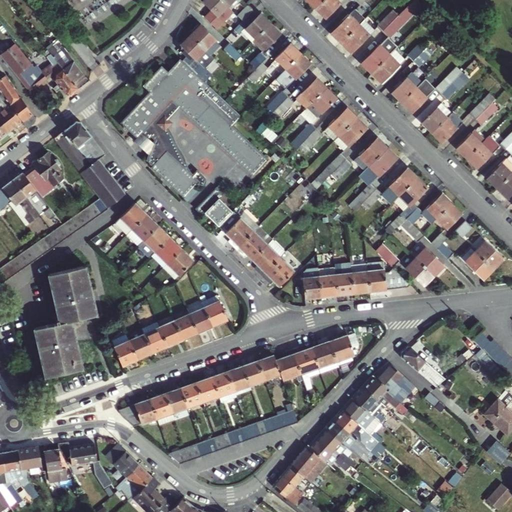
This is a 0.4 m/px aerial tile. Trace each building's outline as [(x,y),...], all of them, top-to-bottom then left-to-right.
[(229,5),(223,0),(204,0),(203,1),(218,16),(229,5)] [(223,0),(229,5),(232,9),(240,0),(223,0)] [(325,0),(306,0),(316,9),(325,0)] [(325,0),(316,9),(326,20),(345,0),(325,0)] [(239,15),(245,21),(249,17),(254,12),(248,6),(239,15)] [(365,20),(355,10),(332,33),(342,44),(365,20)] [(377,27),(383,33),(398,17),(393,11),(377,27)] [(241,32),(252,43),(270,25),(260,16),(254,22),(249,17),(245,21),(234,31),(238,35),(241,32)] [(398,17),(383,33),(388,38),(404,23),(398,17)] [(365,20),(342,44),(353,54),(376,31),(365,20)] [(201,25),(191,36),(205,50),(214,41),(215,40),(201,25)] [(270,25),(252,43),(262,52),(279,35),(270,25)] [(190,55),(183,62),(198,76),(204,70),(199,65),(195,60),(205,50),(191,36),(181,46),(190,55)] [(214,41),(205,50),(210,54),(219,45),(214,41)] [(241,54),(230,43),(224,48),(237,60),(243,55),(241,54)] [(0,56),(19,80),(34,68),(15,45),(0,56)] [(291,45),(271,65),(281,75),(282,75),(287,70),(301,56),(291,45)] [(410,55),(415,60),(425,50),(420,45),(410,55)] [(49,50),(52,53),(58,61),(79,88),(89,81),(87,78),(63,47),(57,51),(54,46),(49,50)] [(435,52),(429,46),(425,50),(415,60),(421,66),(435,52)] [(363,64),(373,74),(389,57),(380,47),(363,64)] [(205,50),(195,60),(199,65),(210,54),(205,50)] [(389,57),(373,74),(382,83),(405,61),(395,51),(389,57)] [(252,64),(257,69),(262,64),(266,59),(261,54),(252,64)] [(310,65),(301,56),(287,70),(282,75),(291,84),(296,79),(310,65)] [(166,181),(184,166),(170,153),(172,150),(163,141),(164,140),(152,128),(151,129),(147,125),(153,119),(159,124),(163,119),(166,116),(161,112),(172,100),(214,142),(231,126),(201,97),(210,87),(198,76),(183,62),(181,60),(168,73),(161,67),(143,86),(149,92),(120,122),(122,124),(121,126),(124,129),(126,128),(136,138),(140,133),(146,139),(149,136),(153,140),(150,149),(147,146),(144,149),(148,154),(147,158),(152,164),(151,166),(166,181)] [(19,80),(30,93),(55,73),(56,74),(55,78),(57,80),(51,85),(56,92),(62,87),(67,94),(71,94),(79,88),(58,61),(42,73),(36,66),(34,68),(19,80)] [(257,69),(249,77),(254,82),(267,69),(262,64),(257,69)] [(451,85),(462,74),(456,68),(435,90),(440,95),(451,85)] [(392,93),(403,103),(416,90),(422,84),(411,73),(392,93)] [(451,85),(440,95),(446,100),(467,79),(462,74),(451,85)] [(0,88),(6,97),(11,105),(23,122),(27,127),(33,122),(33,116),(6,75),(0,78),(0,88)] [(297,99),(307,109),(327,90),(316,79),(297,99)] [(304,144),(308,140),(318,130),(312,124),(336,99),(327,90),(307,109),(301,115),(311,125),(298,138),(304,144)] [(425,99),(416,90),(403,103),(412,112),(425,99)] [(267,107),(273,113),(288,98),(282,93),(267,107)] [(0,118),(10,131),(23,122),(11,105),(9,106),(3,99),(1,96),(0,96),(0,118)] [(288,98),(273,113),(278,118),(294,104),(288,98)] [(470,114),(476,120),(488,108),(490,106),(484,100),(470,114)] [(433,133),(451,114),(442,105),(423,123),(433,133)] [(336,140),(341,135),(357,119),(346,108),(330,124),(331,126),(326,131),(336,140)] [(493,113),(488,108),(476,120),(481,126),(493,113)] [(451,114),(433,133),(442,143),(461,124),(451,114)] [(0,139),(10,131),(0,118),(0,139)] [(168,133),(163,119),(159,124),(153,119),(147,125),(151,129),(152,128),(164,140),(163,141),(172,150),(170,153),(184,166),(188,163),(184,157),(174,143),(170,137),(168,133)] [(367,129),(357,119),(341,135),(350,144),(351,145),(367,129)] [(54,138),(99,197),(108,208),(125,194),(99,160),(102,157),(105,154),(81,122),(75,121),(54,138)] [(267,161),(231,126),(214,142),(251,178),(267,161)] [(323,135),(318,130),(308,140),(313,145),(323,135)] [(457,148),(468,158),(485,140),(475,130),(457,148)] [(136,138),(133,140),(144,149),(147,146),(150,149),(153,140),(149,136),(146,139),(140,133),(136,138)] [(505,151),(511,143),(511,134),(510,133),(498,145),(505,151)] [(341,135),(336,140),(345,149),(350,144),(341,135)] [(485,140),(468,158),(477,167),(498,147),(488,137),(485,140)] [(388,149),(377,138),(360,155),(371,166),(388,149)] [(371,166),(366,171),(375,180),(380,175),(381,176),(398,159),(388,149),(371,166)] [(36,167),(26,176),(42,197),(55,186),(54,184),(63,178),(56,170),(59,168),(58,167),(58,163),(55,159),(51,158),(47,153),(33,163),(36,167)] [(331,163),(337,169),(347,160),(341,153),(331,163)] [(371,166),(360,155),(355,159),(366,171),(371,166)] [(511,174),(511,172),(511,164),(505,157),(487,176),(498,187),(511,174)] [(347,160),(337,169),(331,176),(336,181),(352,165),(347,160)] [(188,163),(184,166),(191,174),(192,173),(188,163)] [(196,169),(192,173),(191,174),(184,166),(166,181),(182,197),(196,184),(197,185),(199,186),(201,185),(203,184),(204,182),(205,180),(204,176),(196,169)] [(418,179),(407,168),(391,184),(392,185),(386,191),(396,201),(418,179)] [(23,172),(13,180),(26,198),(30,195),(53,223),(59,219),(42,197),(26,176),(23,172)] [(511,174),(498,187),(508,198),(511,194),(511,174)] [(418,179),(396,201),(405,210),(386,229),(392,234),(393,234),(401,225),(408,219),(412,215),(418,208),(413,203),(428,188),(418,179)] [(13,180),(2,189),(12,201),(29,223),(40,215),(26,198),(13,180)] [(363,203),(377,189),(372,184),(358,198),(363,203)] [(208,216),(218,226),(232,212),(219,199),(224,195),(216,187),(194,209),(205,219),(208,216)] [(2,189),(0,189),(0,199),(5,206),(12,201),(2,189)] [(377,189),(363,203),(369,209),(383,195),(377,189)] [(408,219),(413,225),(424,214),(433,223),(438,219),(452,204),(442,194),(423,212),(418,208),(412,215),(408,219)] [(92,202),(100,213),(108,208),(99,197),(92,202)] [(126,233),(131,228),(146,213),(134,201),(119,215),(115,219),(113,220),(126,233)] [(92,202),(86,207),(94,217),(100,213),(92,202)] [(461,213),(452,204),(438,219),(447,227),(461,213)] [(86,207),(80,211),(87,222),(94,217),(86,207)] [(80,211),(74,215),(81,226),(87,222),(80,211)] [(131,228),(144,240),(158,226),(146,213),(131,228)] [(74,215),(67,220),(75,231),(81,226),(74,215)] [(466,218),(456,229),(462,236),(473,225),(466,218)] [(227,242),(235,250),(252,233),(239,219),(224,234),(230,240),(227,242)] [(408,219),(401,225),(419,241),(424,236),(423,234),(413,225),(408,219)] [(62,223),(61,224),(69,235),(75,231),(67,220),(62,223)] [(69,235),(61,224),(55,228),(63,239),(69,235)] [(144,240),(155,251),(169,237),(158,226),(144,240)] [(48,233),(56,244),(63,239),(55,228),(52,230),(48,233)] [(437,248),(443,241),(448,236),(442,230),(430,242),(434,245),(437,248)] [(56,244),(48,233),(42,238),(49,249),(56,244)] [(245,255),(250,260),(265,246),(252,233),(235,250),(243,258),(245,255)] [(155,251),(167,263),(180,249),(169,237),(155,251)] [(42,238),(35,243),(42,254),(49,249),(42,238)] [(486,238),(476,249),(492,266),(503,255),(486,238)] [(144,240),(140,244),(151,255),(155,251),(144,240)] [(261,276),(279,259),(284,254),(270,240),(265,246),(250,260),(256,266),(253,269),(261,276)] [(443,241),(437,248),(448,259),(454,253),(443,241)] [(0,283),(42,254),(35,243),(0,266),(0,283)] [(396,260),(382,245),(375,252),(390,266),(396,260)] [(425,246),(415,256),(433,274),(443,264),(425,246)] [(192,260),(180,249),(167,263),(162,267),(174,278),(192,260)] [(492,266),(476,249),(465,260),(482,276),(492,266)] [(167,263),(155,251),(151,255),(162,267),(167,263)] [(433,274),(415,256),(405,266),(423,283),(433,274)] [(292,272),(279,259),(261,276),(270,285),(272,283),(277,287),(292,272)] [(97,312),(85,263),(48,272),(58,318),(55,319),(55,322),(34,327),(46,376),(84,367),(73,319),(97,312)] [(365,267),(368,294),(407,289),(410,286),(392,269),(389,272),(383,273),(382,265),(365,267)] [(368,294),(365,267),(350,268),(352,296),(368,294)] [(333,270),(336,298),(352,296),(350,268),(333,270)] [(317,272),(320,299),(336,298),(333,270),(317,272)] [(320,299),(317,272),(300,273),(304,301),(320,299)] [(216,295),(201,301),(212,326),(227,319),(216,295)] [(187,308),(189,313),(197,332),(212,326),(201,301),(187,308)] [(197,332),(189,313),(174,320),(181,339),(197,332)] [(174,320),(160,326),(168,345),(181,339),(174,320)] [(157,322),(141,329),(143,334),(160,326),(157,322)] [(499,368),(504,373),(509,378),(511,381),(511,362),(509,359),(505,355),(500,349),(495,344),(490,339),(487,342),(483,337),(478,332),(482,329),(476,323),(468,331),(473,336),(470,339),(475,344),(479,349),(480,348),(485,353),(490,358),(495,364),(499,368)] [(160,326),(143,334),(151,352),(168,345),(160,326)] [(151,352),(143,334),(129,340),(137,358),(151,352)] [(337,335),(326,339),(337,369),(352,363),(350,358),(353,357),(345,337),(338,340),(337,335)] [(317,347),(310,349),(319,374),(319,375),(337,369),(326,339),(315,343),(317,347)] [(137,358),(129,340),(114,346),(122,365),(137,358)] [(302,347),(290,351),(299,376),(304,392),(310,390),(308,378),(319,374),(310,349),(303,352),(302,347)] [(408,347),(402,353),(402,358),(435,387),(445,379),(408,347)] [(281,359),(274,361),(279,376),(281,382),(299,376),(290,351),(280,354),(281,359)] [(273,357),(256,362),(262,382),(279,376),(274,361),(273,357)] [(241,367),(248,386),(262,382),(256,362),(241,367)] [(391,364),(378,379),(390,390),(388,392),(400,403),(402,401),(406,396),(399,390),(408,379),(404,376),(403,378),(401,377),(403,375),(391,364)] [(234,370),(226,372),(235,399),(250,393),(248,386),(241,367),(234,370)] [(226,372),(211,377),(217,397),(220,404),(235,399),(226,372)] [(195,383),(201,402),(217,397),(211,377),(195,383)] [(364,388),(386,407),(389,404),(395,409),(396,408),(404,415),(408,409),(400,403),(388,392),(390,390),(378,379),(374,377),(364,388)] [(411,382),(405,389),(410,392),(415,385),(411,382)] [(179,388),(186,407),(201,402),(195,383),(179,388)] [(164,393),(170,413),(186,407),(179,388),(164,393)] [(354,399),(366,410),(376,419),(386,407),(364,388),(354,399)] [(164,393),(149,399),(155,418),(158,426),(173,421),(170,413),(164,393)] [(492,410),(511,428),(511,401),(506,396),(492,410)] [(120,415),(132,425),(155,418),(149,399),(119,409),(119,410),(119,412),(120,413),(120,415)] [(358,420),(366,410),(354,399),(344,411),(359,424),(360,422),(358,420)] [(291,411),(283,414),(287,427),(295,424),(291,411)] [(344,411),(335,421),(370,451),(374,446),(365,438),(369,433),(359,424),(344,411)] [(283,414),(276,416),(280,429),(287,427),(283,414)] [(274,417),(268,419),(273,432),(280,429),(276,416),(274,417)] [(273,432),(268,419),(261,422),(266,434),(273,432)] [(327,430),(353,452),(357,447),(366,455),(370,451),(335,421),(327,430)] [(260,422),(254,424),(258,437),(266,434),(261,422),(260,422)] [(251,425),(247,426),(251,439),(258,437),(254,424),(251,425)] [(244,427),(239,429),(243,442),(251,439),(247,426),(244,427)] [(239,429),(232,431),(236,444),(243,442),(239,429)] [(349,456),(353,452),(327,430),(319,439),(350,466),(356,471),(360,466),(349,456)] [(229,432),(225,434),(229,447),(236,444),(232,431),(229,432)] [(225,434),(217,437),(221,449),(229,447),(225,434)] [(213,438),(210,439),(214,452),(221,449),(217,437),(213,438)] [(210,439),(202,441),(207,454),(214,452),(210,439)] [(310,449),(320,458),(336,471),(338,468),(344,473),(350,466),(319,439),(310,449)] [(207,454),(202,441),(197,443),(196,444),(200,457),(207,454)] [(490,451),(501,462),(511,452),(501,441),(490,451)] [(69,447),(69,443),(59,445),(59,449),(66,462),(71,461),(72,465),(97,462),(94,443),(69,447)] [(200,457),(196,444),(188,446),(192,459),(200,457)] [(113,465),(126,478),(139,465),(133,459),(117,446),(101,462),(107,472),(113,465)] [(182,448),(180,449),(185,462),(192,459),(188,446),(182,448)] [(42,465),(39,447),(18,450),(21,469),(42,465)] [(308,447),(293,465),(295,467),(310,449),(308,447)] [(62,469),(59,449),(44,451),(48,470),(45,470),(48,483),(66,480),(62,469)] [(170,458),(178,464),(185,462),(180,449),(167,453),(166,454),(170,458)] [(310,449),(295,467),(305,476),(320,458),(310,449)] [(2,453),(5,472),(14,470),(24,486),(29,483),(22,474),(21,469),(18,450),(2,453)] [(126,478),(140,491),(151,479),(152,478),(139,465),(126,478)] [(273,487),(275,489),(295,467),(293,465),(273,487)] [(295,467),(275,489),(286,498),(305,476),(295,467)] [(116,484),(118,486),(124,480),(122,478),(116,484)] [(140,491),(137,494),(133,498),(146,511),(169,511),(177,505),(169,496),(163,501),(153,491),(159,485),(151,479),(140,491)] [(124,480),(118,486),(121,489),(127,483),(124,480)] [(497,485),(483,503),(495,511),(509,495),(497,485)] [(297,507),(303,511),(319,511),(322,510),(306,497),(297,507)] [(189,511),(193,508),(183,499),(179,502),(177,505),(169,511),(189,511)] [(436,511),(439,509),(430,502),(423,510),(425,511),(436,511)]
